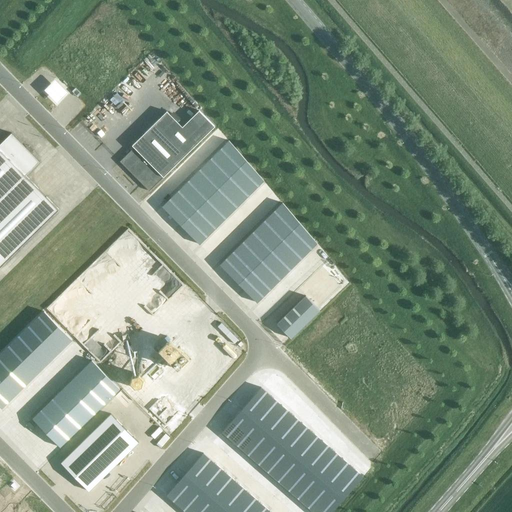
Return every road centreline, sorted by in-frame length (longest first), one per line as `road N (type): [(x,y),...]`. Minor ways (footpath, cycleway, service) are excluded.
road 1 (unclassified): [(125,511),(254,363),(255,349),(243,322),(0,74)]
road 2 (secondary): [(511,290),(397,123),(293,0)]
